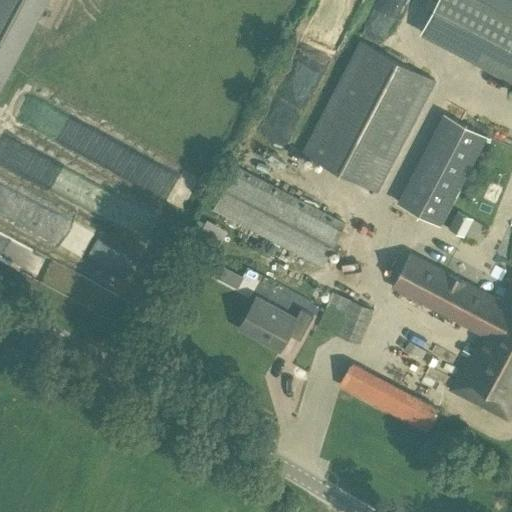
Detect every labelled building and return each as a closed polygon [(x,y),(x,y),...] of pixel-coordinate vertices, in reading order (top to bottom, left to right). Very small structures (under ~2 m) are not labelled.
[(0,0),(0,87),(46,0),(0,0)] [(511,0),(437,0),(423,28),(511,74),(511,0)] [(306,13),(316,20),(324,8),(314,1),(306,13)] [(378,191),(437,79),(360,39),(302,151),(378,191)] [(16,72),(0,102),(0,112),(10,118),(31,80),(16,72)] [(397,202),(411,209),(441,225),(489,134),(445,111),(397,202)] [(214,208),(216,209),(323,265),(346,222),(237,164),(214,208)] [(172,196),(183,175),(170,168),(159,189),(172,196)] [(474,219),(457,210),(449,228),(465,237),(474,219)] [(1,240),(0,241),(0,254),(13,263),(19,253),(1,240)] [(392,287),(484,335),(472,357),(468,356),(453,388),(508,418),(511,411),(511,282),(503,299),(411,251),(392,287)] [(375,307),(333,290),(319,326),(361,343),(375,307)] [(300,339),(314,315),(302,308),(297,315),(259,295),(240,328),(280,349),(289,332),(300,339)] [(440,405),(355,361),(342,384),(426,429),(440,405)]
